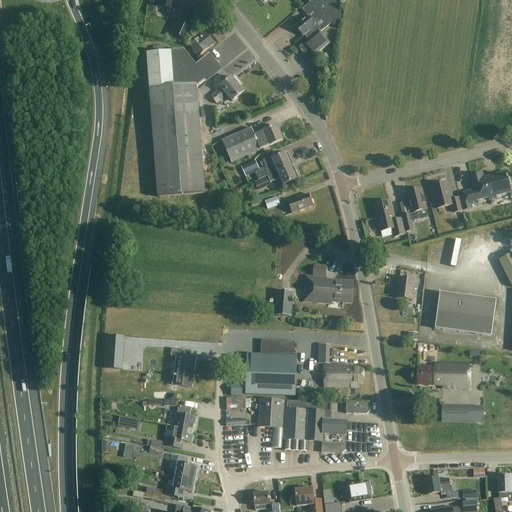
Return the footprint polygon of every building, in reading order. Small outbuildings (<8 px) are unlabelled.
[(176,10),(177,0),(159,0),(158,7),(176,10)] [(304,37),(308,41),(303,45),(313,57),(330,43),(321,33),(332,24),(334,27),(341,25),(341,5),(336,0),(307,0),(310,3),(302,10),(308,17),(295,27),(304,37)] [(186,41),(198,13),(185,7),(173,35),(186,41)] [(206,32),(190,46),(195,52),(193,53),(197,58),(215,44),(206,32)] [(214,77),(222,71),(210,57),(198,67),(185,51),(148,54),(151,89),(160,197),(206,193),(198,93),(198,87),(213,75),(214,77)] [(232,102),(244,92),(239,86),(241,84),(235,77),(233,78),(232,77),(220,87),(221,89),(211,97),(217,105),(227,96),(232,102)] [(209,119),(212,133),(219,131),(216,117),(209,119)] [(232,163),(283,141),(277,126),(255,136),(252,128),(222,141),(232,163)] [(278,173),(294,166),(288,153),(286,154),(285,154),(274,159),(273,156),(263,161),(266,167),(264,168),(268,177),(278,173)] [(259,170),(255,160),(241,167),(246,177),(259,170)] [(299,179),(294,166),(278,173),(268,177),(270,183),(281,179),(284,186),(297,180),(299,179)] [(510,193),(505,173),(483,178),(482,175),(471,177),(474,191),(460,195),(464,211),(471,209),(470,205),(478,203),(477,201),(489,198),(490,201),(496,199),(496,196),(510,193)] [(461,212),(458,199),(452,200),(447,183),(432,187),(438,209),(453,206),(455,213),(461,212)] [(418,213),(427,211),(421,190),(407,194),(412,214),(403,216),(407,232),(413,230),(411,223),(420,221),(418,213)] [(292,214),(313,206),(309,194),(288,202),(292,214)] [(277,197),(265,202),(268,210),(280,206),(277,197)] [(405,236),(401,220),(394,221),(389,201),(374,205),(377,219),(376,219),(379,233),(392,230),(394,238),(405,236)] [(511,251),(501,258),(511,277),(511,251)] [(306,278),(305,301),(331,304),(331,300),(351,302),(351,296),(352,296),(352,290),(352,285),(332,284),(330,285),(325,284),(326,269),(314,269),(313,279),(306,278)] [(418,288),(419,280),(400,278),(398,299),(412,301),(414,288),(418,288)] [(277,291),(275,316),(292,317),(294,292),(277,291)] [(492,337),(497,301),(440,293),(435,329),(492,337)] [(274,306),(263,305),(262,315),(273,316),(274,306)] [(247,355),(245,395),(295,397),(297,357),(295,357),(295,342),(261,341),(261,356),(247,355)] [(122,370),(124,346),(106,344),(104,369),(122,370)] [(191,388),(195,360),(184,359),(185,351),(171,349),(170,357),(175,358),(174,370),(176,371),(174,386),(191,388)] [(416,384),(418,385),(442,386),(443,389),(470,390),(470,365),(434,364),(434,368),(418,367),(418,379),(416,380),(416,384)] [(345,366),(324,366),(324,387),(351,387),(351,388),(360,388),(360,384),(363,384),(363,368),(345,368),(345,366)] [(345,451),(347,422),(332,421),(333,405),(284,402),(284,401),(260,400),(258,428),(284,429),(283,441),(283,451),(309,452),(309,442),(322,443),(321,453),(341,454),(342,455),(343,455),(342,454),(345,451),(346,452),(345,451)] [(346,403),(346,406),(346,414),(367,415),(370,412),(370,403),(346,403)] [(174,427),(194,431),(197,418),(190,416),(191,411),(191,409),(182,407),(181,409),(179,409),(178,414),(177,413),(174,427)] [(182,450),(184,442),(191,444),(194,431),(174,427),(168,426),(167,431),(174,432),(172,439),(168,439),(166,447),(182,450)] [(151,441),(150,447),(163,450),(165,443),(151,441)] [(163,450),(150,447),(149,453),(162,455),(163,450)] [(178,463),(176,471),(170,470),(169,475),(194,480),(197,467),(178,463)] [(194,480),(169,475),(168,480),(174,481),(173,489),(192,493),(194,480)] [(495,511),(503,511),(501,500),(511,499),(510,494),(511,493),(511,483),(511,477),(498,477),(499,494),(500,499),(494,500),(495,511)] [(425,480),(428,496),(440,493),(441,496),(452,494),(451,487),(450,487),(448,479),(439,481),(438,478),(425,480)] [(369,488),(368,482),(346,486),(349,504),(371,500),(370,492),(372,492),(371,488),(369,488)] [(309,511),(322,511),(321,499),(313,500),(312,488),(294,490),(295,496),(289,497),(290,508),(309,506),(309,511)] [(153,489),(152,495),(171,499),(172,493),(153,489)] [(477,491),(462,492),(463,500),(477,499),(477,491)] [(170,505),(171,499),(152,495),(144,493),(143,499),(151,500),(151,501),(170,505)] [(280,511),(280,504),(270,505),(269,494),(254,495),(256,510),(266,509),(266,511),(280,511)] [(343,500),(336,502),(337,511),(345,511),(346,511),(343,500)] [(477,511),(477,501),(463,502),(463,511),(477,511)]
